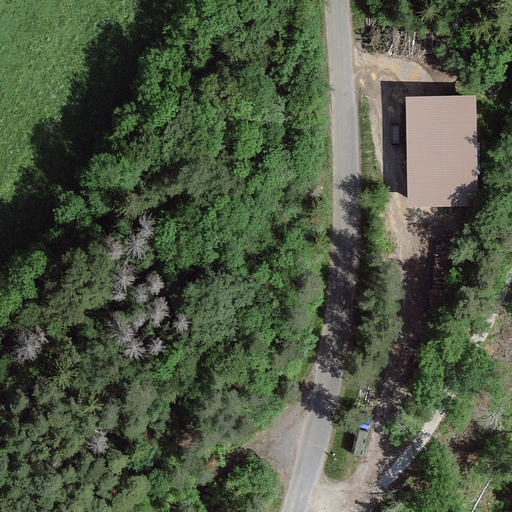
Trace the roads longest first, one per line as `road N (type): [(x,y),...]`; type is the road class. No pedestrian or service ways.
road 1 (tertiary): [(298,511),(343,300),(349,152),(340,0)]
road 2 (track): [(369,511),(431,427),(511,268)]
